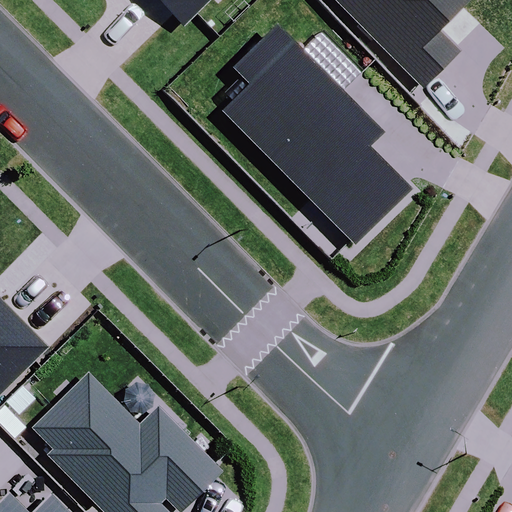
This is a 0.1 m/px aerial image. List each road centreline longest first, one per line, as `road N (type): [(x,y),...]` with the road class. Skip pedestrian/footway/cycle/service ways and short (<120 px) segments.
road 1 (residential): [(400,460),(0,68)]
road 2 (residential): [(400,460),(511,269)]
